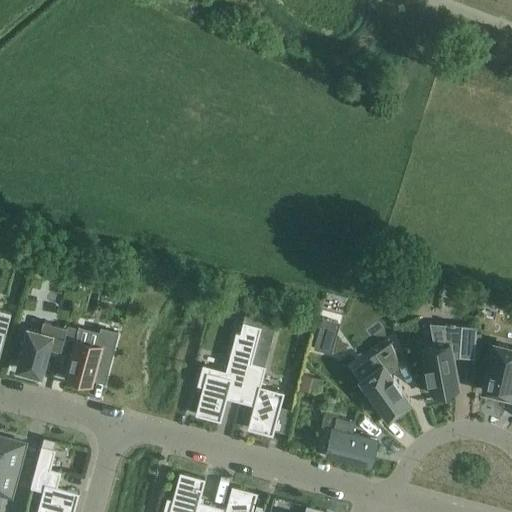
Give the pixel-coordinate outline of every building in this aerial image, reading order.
[(28,264),(31,253),(14,248),(11,260),(28,264)] [(132,294),(137,277),(122,273),(118,290),(132,294)] [(0,332),(6,334),(11,313),(0,309),(0,332)] [(18,367),(42,374),(49,347),(61,350),(68,326),(44,320),(41,330),(28,326),(18,367)] [(240,401),(252,362),(259,334),(261,326),(243,321),(240,333),(236,332),(224,376),(213,373),(214,367),(203,364),(198,384),(203,386),(196,414),(221,420),(227,397),(240,401)] [(272,338),(275,325),(263,321),(261,326),(259,334),(272,338)] [(430,379),(433,394),(459,389),(453,357),(459,356),(459,357),(475,357),(477,326),(461,325),(460,339),(448,341),(449,344),(424,348),(427,366),(426,366),(428,379),(430,379)] [(77,340),(66,378),(69,378),(68,381),(80,384),(81,382),(92,385),(95,373),(106,376),(118,333),(103,329),(101,334),(98,346),(77,340)] [(382,363),(361,379),(388,418),(411,402),(390,371),(401,364),(391,342),(375,353),(382,363)] [(511,347),(494,343),(483,390),(510,396),(511,389),(511,347)] [(261,385),(266,366),(252,362),(240,401),(254,404),(248,428),(273,434),(284,392),(261,385)] [(329,448),(327,456),(345,460),(370,466),(376,439),(360,435),(353,433),(356,421),(337,417),(329,448)] [(0,493),(12,497),(26,443),(0,435),(0,493)] [(44,437),(42,445),(54,448),(56,440),(44,437)] [(43,490),(38,508),(53,511),(73,511),(79,492),(57,486),(61,471),(50,468),(56,449),(42,445),(31,487),(43,490)] [(163,511),(210,511),(213,505),(199,501),(205,478),(180,471),(173,499),(167,498),(163,511)] [(226,509),(213,505),(210,511),(252,511),(258,492),(233,485),(226,509)]
